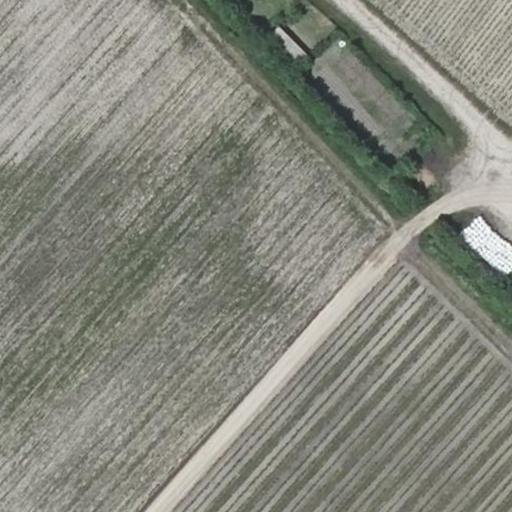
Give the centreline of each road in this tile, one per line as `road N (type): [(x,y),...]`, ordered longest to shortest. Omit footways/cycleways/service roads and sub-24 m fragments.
road 1 (track): [(157,511),(402,239)]
road 2 (track): [(167,0),(402,239)]
road 3 (track): [(341,0),(511,157)]
road 4 (track): [(402,239),(470,197),(511,194)]
